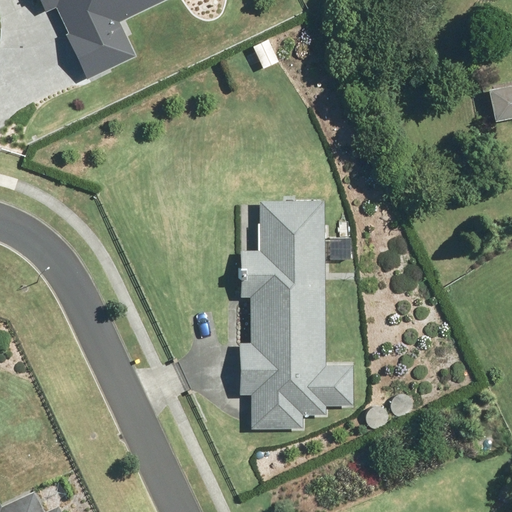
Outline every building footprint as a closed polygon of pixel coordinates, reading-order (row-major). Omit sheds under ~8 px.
[(62,31),(56,34),(80,82),(133,56),(116,21),(158,0),(37,0),(44,12),(51,8),(62,31)] [(269,35),(248,44),(261,72),(282,63),(269,35)] [(511,82),(482,89),(489,120),(511,114),(511,82)] [(247,393),(248,428),(300,427),(300,415),(323,415),(323,406),(352,405),(351,363),(321,364),(318,203),(257,204),(258,250),(237,250),(238,297),(246,297),(247,341),(235,342),(236,394),(247,393)] [(0,511),(60,511),(58,506),(44,511),(38,511),(31,495),(0,508),(0,511)]
